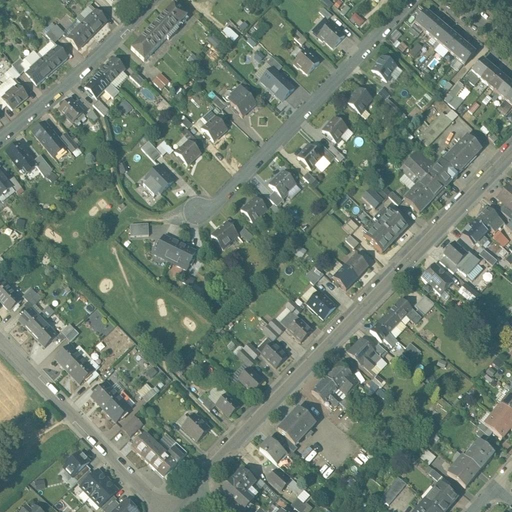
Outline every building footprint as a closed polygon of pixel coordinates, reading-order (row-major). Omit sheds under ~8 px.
[(333,5),(327,0),(322,0),(320,2),(328,9),(333,5)] [(173,5),(152,27),(165,40),(186,18),(173,5)] [(253,12),(246,5),(242,9),(249,16),(253,12)] [(331,17),(323,9),(318,13),(327,21),(331,17)] [(352,16),(345,9),(341,13),(349,20),(352,16)] [(95,11),(81,25),(92,37),(107,22),(95,11)] [(425,12),(414,25),(423,32),(434,19),(425,12)] [(355,14),(351,19),(360,26),(364,21),(355,14)] [(442,26),(434,19),(423,32),(431,39),(442,26)] [(243,25),(239,22),(236,25),(243,32),(247,27),(244,24),(243,25)] [(344,37),(330,24),(317,38),(322,43),(323,41),(332,50),(344,37)] [(81,25),(74,33),(74,32),(66,40),(78,51),(92,37),(81,25)] [(442,26),(431,39),(439,46),(450,33),(442,26)] [(152,27),(131,50),(144,62),(165,40),(152,27)] [(241,35),(236,30),(233,34),(238,39),(241,35)] [(233,34),(230,31),(225,36),(233,44),(238,39),(233,34)] [(307,42),(296,31),(291,36),(302,47),(307,42)] [(58,41),(50,32),(46,36),(52,42),(54,45),(58,41)] [(450,33),(439,46),(447,53),(458,40),(450,33)] [(214,49),(221,44),(212,34),(206,40),(214,49)] [(393,36),(388,41),(394,47),(395,45),(403,53),(406,49),(393,36)] [(256,44),(251,39),(247,43),(253,48),(256,44)] [(458,40),(447,53),(456,60),(467,47),(458,40)] [(54,45),(52,42),(37,56),(52,73),(67,60),(54,45)] [(416,47),(409,55),(413,59),(420,51),(416,47)] [(467,47),(456,60),(464,67),(475,54),(467,47)] [(319,64),(306,51),(293,65),(298,70),(299,69),(307,76),(319,64)] [(37,56),(34,53),(25,61),(32,69),(26,74),(36,87),(51,73),(52,73),(37,56)] [(396,68),(382,58),(371,73),(386,84),(390,78),(389,77),(396,68)] [(283,69),(273,59),(269,64),(278,73),(283,69)] [(25,61),(23,63),(20,60),(17,62),(25,71),(24,72),(25,74),(26,74),(32,69),(25,61)] [(124,71),(113,60),(99,75),(110,86),(124,71)] [(482,60),(471,73),(473,75),(467,82),(474,87),(480,81),(491,68),(482,60)] [(25,71),(17,62),(11,66),(19,77),(24,72),(25,71)] [(440,62),(432,72),(435,75),(443,65),(440,62)] [(491,68),(480,81),(488,88),(499,75),(491,68)] [(144,83),(134,73),(129,78),(139,88),(144,83)] [(99,75),(84,89),(96,100),(104,92),(113,101),(119,94),(110,86),(99,75)] [(169,83),(160,75),(156,79),(165,87),(169,83)] [(499,75),(488,88),(496,95),(507,82),(499,75)] [(280,78),(267,91),(273,96),(274,95),(281,103),(293,90),(280,78)] [(262,79),(254,86),(258,90),(265,83),(262,79)] [(511,86),(507,82),(496,95),(505,102),(511,93),(511,86)] [(448,83),(440,92),(444,96),(452,87),(448,83)] [(461,90),(457,86),(448,96),(453,100),(461,90)] [(17,87),(1,100),(12,112),(27,99),(17,87)] [(371,101),(358,90),(346,105),(360,117),(365,111),(363,110),(371,101)] [(390,97),(382,90),(377,95),(378,96),(385,103),(385,102),(390,97)] [(255,106),(244,93),(236,100),(235,99),(230,104),(242,118),(255,106)] [(385,103),(378,96),(373,101),(382,109),(387,104),(385,102),(385,103)] [(226,107),(216,98),(211,102),(221,112),(226,107)] [(84,115),(70,100),(58,112),(72,126),(84,115)] [(109,113),(97,102),(93,107),(104,118),(109,113)] [(479,105),(473,113),(477,117),(481,112),(484,109),(479,105)] [(97,120),(92,113),(91,112),(86,117),(93,125),(97,120)] [(477,117),(476,119),(479,122),(485,115),(481,112),(477,117)] [(452,124),(443,115),(438,120),(447,129),(452,124)] [(192,127),(183,117),(178,121),(187,131),(192,127)] [(215,119),(207,126),(206,125),(201,130),(213,144),(227,132),(215,119)] [(347,131),(334,120),(322,133),(336,145),(341,140),(340,139),(347,131)] [(447,129),(438,120),(431,128),(439,136),(447,129)] [(66,150),(45,124),(32,135),(53,161),(66,150)] [(431,128),(424,135),(432,144),(439,136),(431,128)] [(432,144),(424,135),(419,140),(427,149),(432,144)] [(497,141),(491,135),(488,139),(493,144),(497,141)] [(77,150),(66,136),(61,140),(72,154),(77,150)] [(481,151),(466,137),(454,150),(469,165),(475,158),(481,151)] [(188,143),(180,150),(179,149),(174,154),(187,168),(200,155),(188,143)] [(37,169),(19,145),(6,154),(24,179),(37,169)] [(316,153),(310,147),(297,160),(310,173),(316,167),(315,166),(322,159),(316,153)] [(327,152),(322,147),(316,153),(322,159),(329,166),(335,160),(327,152)] [(344,159),(332,147),(327,152),(335,160),(339,164),(344,159)] [(469,165),(454,150),(441,163),(456,177),(462,171),(463,171),(469,165)] [(163,159),(155,151),(151,155),(158,163),(163,159)] [(430,164),(420,154),(416,158),(426,168),(430,164)] [(49,170),(40,158),(35,162),(44,174),(49,170)] [(426,168),(416,158),(401,173),(407,180),(416,188),(431,203),(433,201),(434,202),(446,190),(445,189),(451,183),(452,183),(457,178),(456,177),(441,163),(436,168),(431,172),(426,168)] [(173,184),(158,168),(145,182),(150,187),(147,190),(156,199),(160,195),(160,196),(173,184)] [(283,174),(269,187),(282,201),(287,196),(286,195),(295,187),(283,174)] [(315,182),(307,174),(302,180),(310,187),(315,182)] [(0,198),(11,190),(0,175),(0,198)] [(21,190),(14,180),(8,184),(16,194),(21,190)] [(508,186),(496,200),(502,204),(511,212),(511,211),(511,189),(509,187),(508,186)] [(416,188),(403,201),(419,216),(431,203),(416,188)] [(387,198),(378,189),(373,194),(383,204),(388,199),(387,198)] [(402,203),(391,194),(387,198),(388,199),(397,208),(402,203)] [(283,207),(275,199),(271,204),(273,207),(279,211),(283,207)] [(255,200),(241,213),(253,227),(258,222),(257,221),(267,213),(255,200)] [(511,212),(502,204),(497,210),(506,218),(511,212)] [(279,211),(273,207),(269,211),(277,218),(281,214),(279,211)] [(504,225),(487,209),(486,211),(485,209),(480,214),(482,215),(474,223),(486,234),(490,230),(495,234),(504,225)] [(406,229),(390,213),(377,226),(394,242),(406,229)] [(358,228),(350,220),(341,229),(350,237),(358,228)] [(18,234),(23,234),(24,222),(15,222),(15,229),(18,230),(18,234)] [(474,223),(467,230),(466,229),(462,233),(463,235),(462,236),(474,247),(476,244),(479,247),(481,246),(482,247),(487,242),(482,238),(486,234),(474,223)] [(130,238),(148,238),(148,225),(130,226),(130,238)] [(226,225),(211,238),(222,252),(229,247),(228,246),(237,238),(226,225)] [(394,242),(377,226),(365,239),(381,255),(394,242)] [(253,239),(244,231),(239,236),(248,244),(253,239)] [(499,233),(492,240),(499,246),(505,240),(499,233)] [(359,245),(350,237),(345,242),(354,250),(359,245)] [(179,246),(163,239),(155,256),(163,261),(164,259),(171,263),(179,246)] [(454,244),(443,256),(456,268),(467,257),(454,244)] [(195,254),(179,246),(171,263),(178,266),(177,268),(186,272),(195,254)] [(497,263),(483,251),(478,257),(482,260),(485,262),(486,263),(492,268),(497,263)] [(367,269),(355,257),(344,269),(356,281),(367,269)] [(478,259),(475,264),(478,266),(479,265),(482,268),(486,263),(485,262),(482,260),(481,261),(478,259)] [(344,269),(339,264),(333,270),(339,275),(333,280),(345,292),(356,281),(344,269)] [(453,284),(434,266),(421,279),(428,285),(423,290),(428,295),(432,290),(440,297),(453,284)] [(323,276),(314,268),(309,273),(318,282),(323,276)] [(318,282),(309,273),(305,278),(314,287),(318,282)] [(478,297),(465,285),(460,291),(474,302),(478,297)] [(21,303),(7,288),(0,294),(0,304),(9,314),(21,303)] [(31,290),(22,299),(27,304),(36,296),(31,290)] [(335,309),(319,293),(307,306),(323,321),(335,309)] [(36,296),(27,304),(32,309),(41,301),(36,296)] [(424,297),(414,308),(418,312),(424,317),(434,306),(424,297)] [(412,311),(401,300),(388,313),(400,324),(406,317),(415,326),(421,320),(412,311)] [(302,312),(291,302),(288,306),(291,309),(289,311),(297,317),(302,312)] [(39,320),(30,311),(18,323),(31,336),(44,325),(45,323),(41,319),(39,320)] [(88,318),(100,334),(110,326),(98,311),(88,318)] [(388,313),(377,326),(388,337),(389,336),(400,324),(388,313)] [(287,332),(300,345),(311,333),(298,320),(287,332)] [(44,325),(31,336),(45,350),(57,339),(44,325)] [(69,326),(61,335),(66,340),(74,331),(69,326)] [(377,326),(370,333),(381,344),(383,341),(391,349),(397,343),(389,336),(388,337),(377,326)] [(74,331),(66,340),(70,344),(79,336),(74,331)] [(372,352),(361,341),(348,355),(360,366),(362,364),(370,372),(381,360),(372,352)] [(253,351),(245,343),(241,348),(243,351),(248,356),(253,351)] [(287,359),(272,344),(261,356),(276,371),(287,359)] [(420,353),(410,345),(406,350),(414,357),(416,359),(420,353)] [(387,354),(378,346),(372,352),(381,360),(382,360),(387,354)] [(70,347),(55,361),(67,374),(82,360),(70,347)] [(239,347),(233,354),(237,357),(243,351),(241,348),(239,347)] [(406,350),(398,359),(406,366),(414,357),(406,350)] [(248,356),(243,351),(237,357),(236,358),(242,363),(244,361),(251,368),(256,363),(248,356)] [(82,360),(67,374),(80,387),(94,373),(82,360)] [(497,379),(506,370),(496,361),(494,363),(499,369),(495,373),(491,369),(489,371),(497,379)] [(351,377),(338,365),(325,379),(325,380),(338,391),(345,396),(357,384),(351,378),(351,377)] [(448,368),(444,381),(453,385),(455,381),(466,385),(469,376),(448,368)] [(263,384),(249,370),(238,381),(248,391),(247,391),(252,396),(263,384)] [(107,372),(100,379),(103,383),(111,376),(107,372)] [(385,384),(376,376),(371,382),(379,388),(380,390),(385,384)] [(338,391),(325,380),(312,394),(331,413),(339,405),(342,402),(334,395),(338,391)] [(371,382),(368,386),(367,385),(362,390),(370,397),(379,388),(371,382)] [(105,384),(91,398),(103,412),(118,397),(105,384)] [(151,391),(142,400),(147,405),(156,396),(151,391)] [(352,402),(345,396),(338,391),(334,395),(342,402),(339,405),(349,415),(356,407),(351,402),(352,402)] [(240,408),(226,395),(217,405),(215,407),(228,420),(240,408)] [(511,397),(510,396),(501,407),(511,415),(511,397)] [(118,397),(103,412),(116,425),(130,411),(118,397)] [(217,405),(209,397),(201,405),(209,413),(215,407),(217,405)] [(511,415),(501,407),(492,417),(509,431),(511,433),(511,415)] [(298,410),(277,432),(285,439),(294,447),(315,425),(298,410)] [(209,431),(201,424),(203,421),(199,417),(197,420),(194,416),(182,429),(197,444),(209,431)] [(509,431),(492,417),(484,427),(492,434),(496,436),(495,436),(501,441),(509,431)] [(136,424),(132,420),(121,430),(130,439),(142,427),(138,422),(136,424)] [(484,427),(481,424),(477,429),(479,431),(489,438),(492,434),(484,427)] [(489,438),(479,431),(475,436),(484,444),(489,438)] [(165,456),(144,435),(131,449),(161,477),(165,477),(176,466),(165,456)] [(294,447),(285,439),(281,444),(284,446),(290,452),(294,447)] [(280,451),(269,441),(259,451),(277,468),(286,457),(287,457),(280,451)] [(494,455),(478,442),(463,459),(480,472),(494,455)] [(186,455),(176,445),(171,449),(182,459),(186,455)] [(290,452),(284,446),(280,451),(287,457),(286,457),(293,463),(297,458),(290,452)] [(182,459),(171,449),(165,456),(176,466),(182,459)] [(427,451),(420,459),(429,467),(436,458),(427,451)] [(79,454),(64,470),(63,469),(63,470),(72,480),(86,467),(89,464),(80,454),(79,454)] [(463,459),(461,457),(447,475),(465,490),(480,472),(463,459)] [(86,467),(72,480),(77,484),(89,473),(90,471),(86,467)] [(442,478),(432,470),(428,475),(438,483),(442,478)] [(255,484),(242,471),(231,482),(251,500),(256,495),(250,489),(255,484)] [(77,484),(76,485),(80,489),(93,477),(89,473),(77,484)] [(93,477),(80,489),(90,499),(107,483),(97,473),(93,477)] [(276,473),(268,482),(280,492),(286,486),(298,497),(303,492),(291,480),(287,484),(276,473)] [(398,479),(380,500),(388,507),(406,486),(398,479)] [(244,511),(253,503),(231,482),(221,492),(242,511),(244,511)] [(117,493),(107,483),(90,499),(100,509),(112,497),(117,493)] [(445,511),(457,499),(440,484),(425,502),(436,511),(445,511)] [(112,497),(100,509),(101,511),(105,511),(115,503),(117,501),(112,497)] [(304,511),(307,509),(296,500),(291,507),(297,511),(304,511)] [(120,508),(115,511),(135,511),(126,502),(120,508)] [(436,511),(425,502),(416,511),(436,511)] [(115,503),(105,511),(115,511),(120,508),(115,503)]
